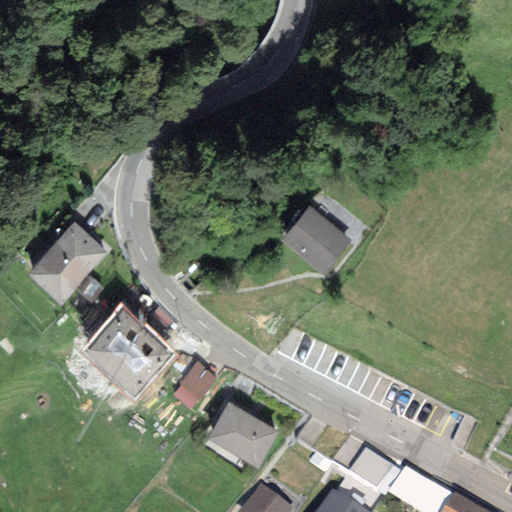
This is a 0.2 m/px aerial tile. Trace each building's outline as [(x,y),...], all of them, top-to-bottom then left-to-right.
[(351,242),(309,208),(281,243),(325,277),(351,242)] [(106,247),(73,215),(29,260),(60,290),(106,247)] [(170,340),(123,295),(87,328),(100,341),(94,347),(112,366),(119,360),(133,374),(170,340)] [(217,374),(197,357),(179,375),(184,380),(173,391),(191,405),(217,374)] [(73,358),(58,368),(76,393),(90,383),(73,358)] [(279,423),(228,393),(207,425),(258,456),(279,423)] [(385,494),(400,470),(349,438),(332,461),(385,494)] [(406,467),(389,491),(423,511),(440,511),(453,494),(406,467)] [(289,511),(293,508),(261,484),(238,511),(289,511)] [(369,511),(333,488),(316,511),(369,511)] [(489,511),(455,492),(453,494),(440,511),(489,511)]
